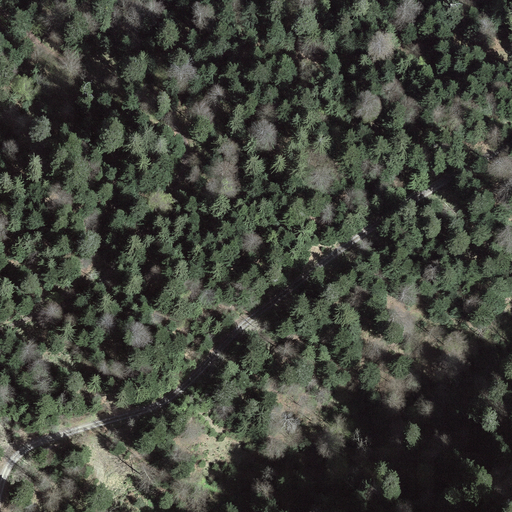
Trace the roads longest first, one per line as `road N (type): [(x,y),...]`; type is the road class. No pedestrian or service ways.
road 1 (track): [(511,146),(424,192),(308,275),(255,315),(173,398),(15,454),(0,501)]
road 2 (track): [(0,7),(69,68),(164,111),(184,150),(179,180),(123,261),(69,301),(0,329)]
